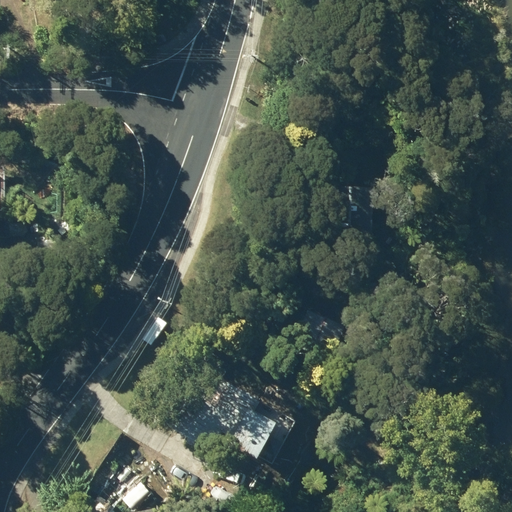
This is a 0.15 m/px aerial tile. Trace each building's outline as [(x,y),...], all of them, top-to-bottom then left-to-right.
[(323,234),(372,235),(374,186),(325,185),(323,234)] [(312,310),(299,340),(332,355),(345,323),(312,310)] [(144,334),(156,342),(170,323),(158,314),(144,334)] [(259,400),(204,369),(171,427),(213,451),(221,435),(256,455),(276,421),(255,408),(259,400)] [(116,481),(97,499),(108,510),(127,493),(116,481)] [(141,481),(122,499),(133,511),(152,493),(141,481)]
